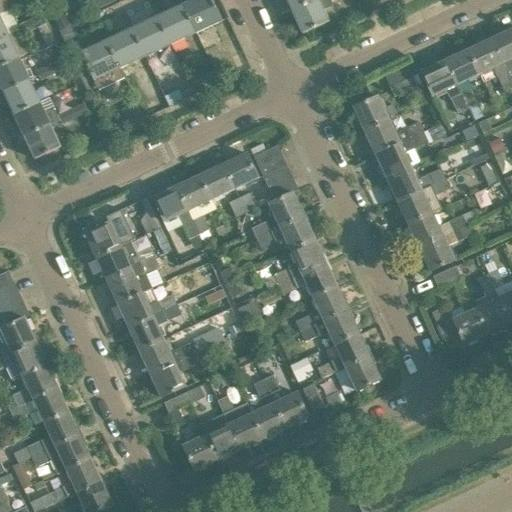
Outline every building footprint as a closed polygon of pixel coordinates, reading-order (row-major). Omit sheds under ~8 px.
[(100,0),(93,0),(89,2),(93,11),(104,7),(100,0)] [(195,0),(183,6),(196,34),(222,22),(211,0),(195,0)] [(317,0),(287,0),(293,12),(317,0)] [(330,22),(324,11),(332,7),(328,0),(317,0),(293,12),(303,35),(330,22)] [(158,18),(171,46),(196,34),(183,6),(158,18)] [(42,16),(28,22),(32,30),(46,24),(42,16)] [(54,21),(59,30),(70,25),(67,17),(66,16),(54,21)] [(132,30),(145,58),(171,46),(158,18),(132,30)] [(28,22),(16,28),(19,36),(32,30),(28,22)] [(64,42),(79,36),(73,24),(70,25),(59,30),(64,42)] [(132,30),(107,41),(120,69),(145,58),(132,30)] [(511,30),(492,40),(511,82),(511,30)] [(0,39),(0,64),(18,57),(8,36),(0,39)] [(468,51),(479,75),(492,69),(504,93),(511,89),(511,82),(492,40),(468,51)] [(94,82),(120,69),(107,41),(81,54),(94,82)] [(479,75),(468,51),(445,62),(456,86),(457,85),(479,75)] [(29,79),(18,57),(0,64),(0,86),(2,92),(29,79)] [(50,66),(54,74),(67,68),(63,60),(50,66)] [(461,95),(462,95),(457,85),(456,86),(445,62),(421,73),(433,97),(445,91),(450,101),(451,100),(457,114),(467,109),(461,95)] [(54,74),(50,66),(36,72),(40,80),(54,74)] [(217,84),(212,73),(198,79),(203,90),(217,84)] [(394,98),(418,87),(413,77),(390,88),(394,98)] [(2,92),(13,115),(40,103),(29,79),(2,92)] [(164,98),(169,107),(183,101),(179,91),(164,98)] [(471,91),(462,95),(461,95),(467,109),(477,105),(471,91)] [(419,106),(428,102),(425,94),(415,99),(419,106)] [(365,133),(389,121),(398,117),(393,105),(384,110),(378,97),(354,108),(365,133)] [(45,115),(40,103),(13,115),(24,137),(50,125),(59,121),(61,125),(74,119),(70,111),(57,117),(54,110),(45,115)] [(84,105),(70,111),(74,119),(88,113),(84,105)] [(395,134),(389,121),(365,133),(376,156),(409,140),(424,133),(419,123),(395,134)] [(50,125),(24,137),(35,160),(61,148),(50,125)] [(440,125),(427,131),(433,143),(446,137),(440,125)] [(478,138),(474,128),(465,132),(469,142),(478,138)] [(424,133),(409,140),(376,156),(386,179),(411,167),(404,154),(428,143),(424,133)] [(494,156),(504,151),(498,140),(488,145),(494,156)] [(259,169),(282,157),(277,146),(254,158),(259,169)] [(223,166),(234,190),(259,179),(247,154),(223,166)] [(497,166),(504,163),(500,154),(494,157),(497,166)] [(288,168),(282,157),(259,169),(264,180),(288,168)] [(200,177),(212,201),(234,190),(223,166),(200,177)] [(397,202),(445,179),(441,170),(417,181),(411,167),(386,179),(397,202)] [(269,191),(293,179),(288,168),(264,180),(269,191)] [(176,188),(188,212),(192,221),(199,235),(208,231),(209,231),(203,216),(216,210),(212,201),(200,177),(176,188)] [(298,191),(293,179),(269,191),(274,202),(298,191)] [(450,190),(445,179),(397,202),(408,226),(433,215),(426,201),(450,190)] [(199,235),(192,221),(188,212),(176,188),(153,199),(164,223),(178,216),(189,240),(199,235)] [(294,194),(299,192),(298,191),(274,202),(269,205),(280,228),(304,216),(294,194)] [(249,194),(238,199),(245,214),(256,209),(249,194)] [(236,218),(245,214),(238,199),(229,204),(236,218)] [(148,201),(141,204),(146,215),(153,211),(148,201)] [(153,211),(146,215),(144,215),(152,232),(161,228),(153,211)] [(433,215),(408,226),(419,249),(444,238),(433,215)] [(315,240),(304,216),(280,228),(280,229),(271,233),(256,240),(261,250),(276,243),(276,244),(285,239),(291,252),(315,240)] [(452,234),(467,227),(462,216),(447,223),(452,234)] [(85,234),(96,258),(121,247),(110,223),(85,234)] [(256,240),(271,233),(266,223),(252,229),(256,240)] [(472,236),(467,227),(452,234),(457,243),(472,236)] [(208,231),(199,235),(201,240),(210,236),(208,231)] [(454,261),(444,238),(419,249),(430,273),(454,261)] [(291,252),(302,275),(326,264),(315,240),(291,252)] [(131,270),(121,247),(96,258),(107,281),(131,270)] [(326,264),(302,275),(293,279),(278,286),(283,296),(306,285),(313,298),(337,287),(326,264)] [(454,268),(433,278),(438,290),(460,280),(454,268)] [(273,276),(278,286),(293,279),(288,269),(273,276)] [(118,304),(142,293),(131,270),(107,281),(118,304)] [(234,280),(229,270),(220,274),(224,284),(234,280)] [(502,287),(504,286),(497,271),(488,275),(495,290),(502,287)] [(0,275),(0,288),(14,282),(9,272),(0,275)] [(473,303),(476,310),(488,335),(511,324),(499,299),(488,275),(478,280),(485,298),(473,303)] [(231,299),(241,295),(234,280),(224,284),(231,299)] [(0,302),(19,293),(14,282),(0,288),(0,302)] [(300,333),(315,326),(324,322),(348,310),(337,287),(313,298),(319,312),(310,316),(295,323),(300,333)] [(207,305),(221,299),(217,292),(204,298),(207,305)] [(0,302),(0,315),(0,316),(24,304),(19,293),(0,302)] [(148,307),(142,293),(118,304),(129,328),(177,306),(172,296),(148,307)] [(511,293),(499,299),(511,324),(511,323),(511,293)] [(430,306),(432,301),(429,294),(420,298),(425,309),(430,306)] [(173,299),(177,305),(183,303),(180,296),(173,299)] [(488,335),(476,310),(473,303),(463,308),(466,315),(454,320),(448,306),(431,314),(445,343),(460,336),(465,346),(488,335)] [(30,316),(24,304),(0,316),(6,327),(25,318),(30,316)] [(140,352),(164,340),(157,327),(181,316),(177,306),(129,328),(140,352)] [(324,322),(315,326),(300,333),(305,343),(328,332),(335,345),(359,334),(348,310),(324,322)] [(0,358),(1,358),(12,353),(15,352),(18,351),(36,342),(26,319),(30,317),(30,316),(25,318),(6,327),(0,330),(7,343),(0,346),(0,358)] [(236,324),(227,329),(231,337),(240,332),(236,324)] [(192,340),(194,342),(198,352),(223,341),(218,328),(192,340)] [(256,349),(264,346),(258,334),(251,338),(256,349)] [(346,369),(370,358),(359,334),(335,345),(346,369)] [(174,364),(164,340),(140,352),(150,375),(174,364)] [(47,365),(36,342),(18,351),(15,352),(12,353),(1,358),(0,358),(0,371),(17,364),(22,376),(26,375),(28,374),(47,365)] [(381,381),(370,358),(346,369),(357,392),(381,381)] [(309,378),(308,375),(302,362),(290,367),(298,383),(309,378)] [(174,364),(150,375),(161,399),(185,388),(174,364)] [(5,401),(10,411),(18,407),(24,404),(24,405),(34,400),(33,400),(58,388),(47,365),(28,374),(26,375),(22,376),(28,389),(13,396),(13,397),(5,401)] [(273,376),(262,381),(269,395),(270,395),(274,404),(273,405),(285,430),(309,419),(297,394),(285,399),(281,390),(279,390),(273,376)] [(251,415),(262,440),(285,430),(273,405),(274,404),(270,395),(269,395),(262,381),(253,385),(260,399),(258,400),(263,410),(251,415)] [(324,408),(314,385),(303,390),(313,413),(324,408)] [(69,411),(58,388),(33,400),(34,400),(24,405),(24,404),(18,407),(10,411),(15,421),(38,410),(44,423),(69,411)] [(187,394),(192,404),(205,398),(200,388),(187,394)] [(340,391),(325,398),(329,409),(345,402),(340,391)] [(187,394),(164,404),(169,414),(168,414),(175,429),(185,425),(178,410),(192,404),(187,394)] [(217,402),(240,451),(262,440),(251,415),(239,421),(235,412),(228,397),(217,402)] [(205,436),(217,462),(240,451),(217,402),(208,406),(215,421),(219,430),(207,435),(205,436)] [(80,435),(69,411),(44,423),(50,437),(41,441),(27,448),(32,458),(46,451),(55,447),(80,435)] [(217,462),(205,436),(207,435),(203,427),(192,432),(197,440),(183,446),(195,472),(217,462)] [(46,451),(32,458),(35,466),(36,468),(51,462),(57,474),(66,470),(90,458),(80,435),(55,447),(46,451)] [(102,482),(90,458),(66,470),(72,483),(62,488),(29,503),(33,511),(37,511),(66,499),(77,494),(102,482)] [(17,478),(28,473),(31,472),(29,469),(26,461),(23,462),(23,463),(12,467),(13,469),(17,478)] [(0,480),(0,486),(0,488),(14,481),(11,476),(0,480)] [(23,491),(24,490),(34,486),(30,477),(19,482),(23,491)] [(42,482),(34,486),(36,491),(45,487),(42,482)] [(99,511),(113,506),(102,482),(77,494),(85,511),(99,511)] [(20,511),(11,511),(7,502),(10,501),(10,500),(0,488),(0,486),(0,511),(28,511),(27,509),(20,511)]
